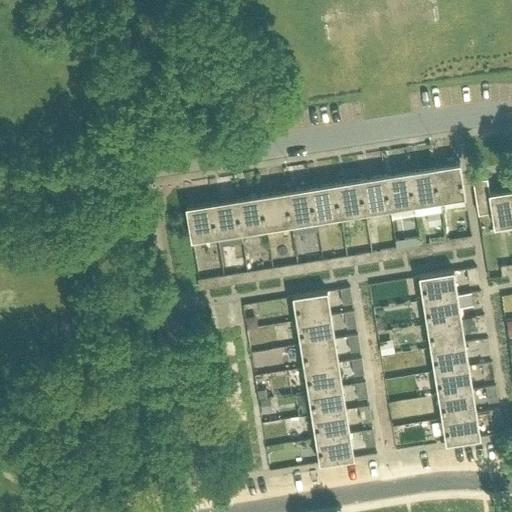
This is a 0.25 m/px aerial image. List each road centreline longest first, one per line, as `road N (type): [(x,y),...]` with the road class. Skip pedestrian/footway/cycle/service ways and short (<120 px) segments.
road 1 (unclassified): [(0,189),(511,118)]
road 2 (residential): [(247,511),(457,479),(511,482)]
